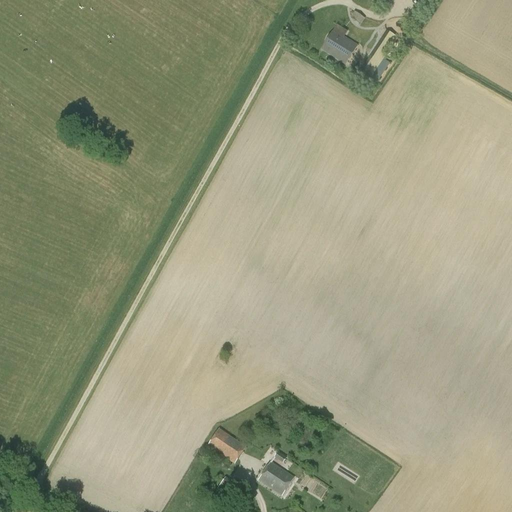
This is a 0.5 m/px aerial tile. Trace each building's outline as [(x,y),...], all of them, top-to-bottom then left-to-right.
[(365,19),(354,11),(351,16),(357,20),(356,21),(361,25),(365,19)] [(322,50),(345,65),(357,46),(344,38),(347,33),(337,26),(322,50)] [(403,42),(386,31),(359,73),(370,81),(385,59),(390,61),(403,42)] [(208,446),(234,465),(246,448),(219,429),(208,446)] [(283,464),(286,459),(278,453),(274,458),(283,464)] [(294,478),(271,463),(258,481),(281,497),(294,478)] [(226,478),(216,490),(243,510),(252,497),(226,478)]
